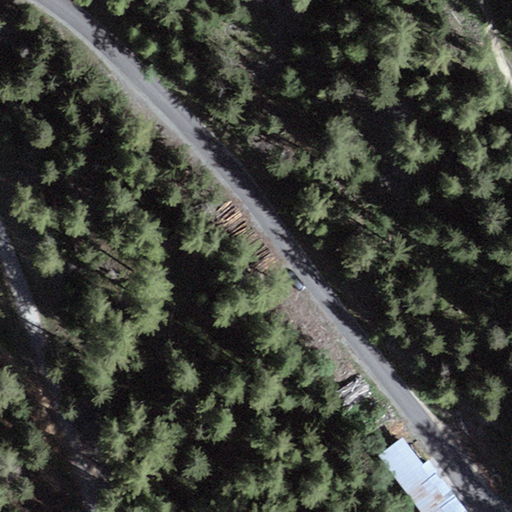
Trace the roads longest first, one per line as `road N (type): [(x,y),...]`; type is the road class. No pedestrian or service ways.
road 1 (unclassified): [(466,511),(399,399),(199,124),(31,0)]
road 2 (track): [(95,511),(0,234)]
